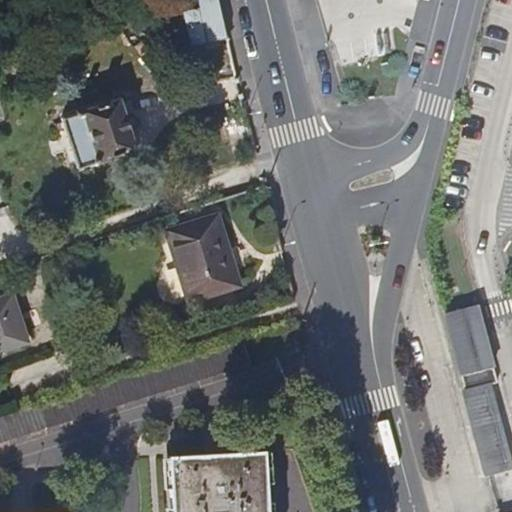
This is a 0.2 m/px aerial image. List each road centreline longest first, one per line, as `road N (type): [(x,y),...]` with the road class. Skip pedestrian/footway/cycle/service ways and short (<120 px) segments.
road 1 (primary): [(310,177),(259,0)]
road 2 (primary): [(400,511),(366,346)]
road 3 (tertiary): [(366,346),(412,196)]
road 4 (tertiary): [(437,112),(385,157),(310,177)]
road 5 (primary): [(366,346),(322,219)]
